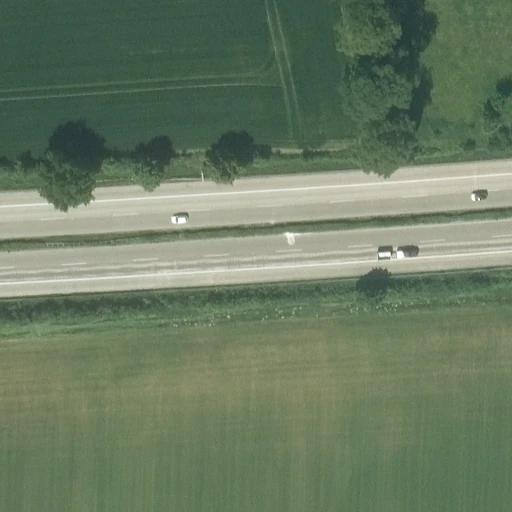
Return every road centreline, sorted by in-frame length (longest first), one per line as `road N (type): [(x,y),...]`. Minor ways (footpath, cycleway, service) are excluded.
road 1 (motorway): [(0,271),(511,234)]
road 2 (motorway): [(511,188),(0,224)]
